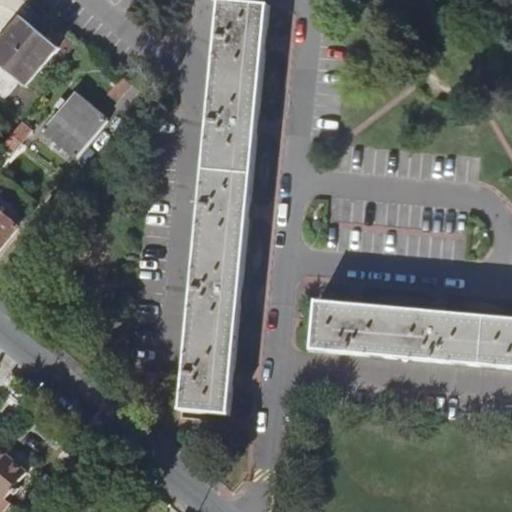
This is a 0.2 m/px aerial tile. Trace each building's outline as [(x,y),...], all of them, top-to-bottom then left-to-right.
[(216,4),(181,411),(229,416),(264,8),(216,4)] [(53,47),(18,18),(0,39),(0,67),(22,85),(53,47)] [(116,108),(128,120),(146,98),(133,86),(116,108)] [(108,121),(76,94),(47,130),(79,157),(108,121)] [(29,128),(22,122),(11,134),(19,140),(29,128)] [(0,249),(18,228),(0,212),(0,249)] [(313,354),(511,371),(511,324),(317,308),(313,354)] [(25,473),(0,452),(0,497),(2,500),(25,473)]
